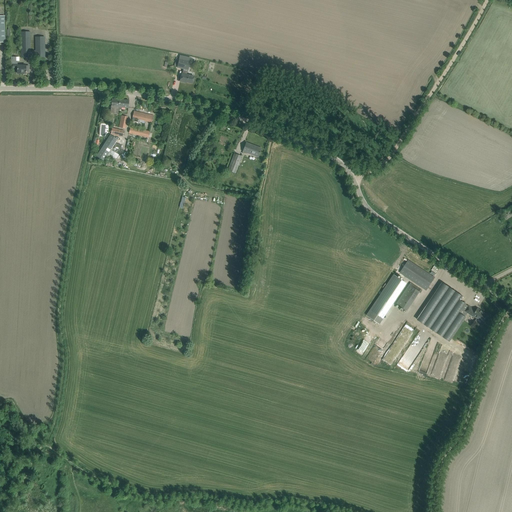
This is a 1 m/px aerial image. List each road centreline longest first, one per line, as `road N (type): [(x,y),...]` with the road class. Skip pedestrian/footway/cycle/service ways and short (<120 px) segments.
road 1 (tertiary): [(511,303),(370,210),(343,162),(189,104),(102,91),(0,89)]
road 2 (track): [(102,91),(60,332),(66,370),(45,444)]
road 3 (track): [(337,511),(286,501),(155,500),(104,482),(45,444)]
road 4 (track): [(511,306),(462,430),(437,463),(434,511)]
road 5 (track): [(484,0),(391,153),(353,173)]
